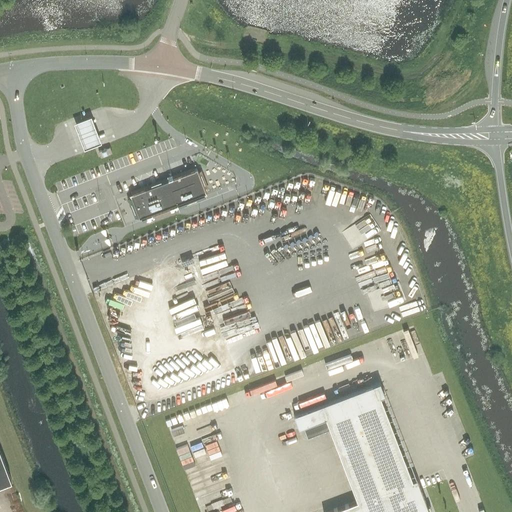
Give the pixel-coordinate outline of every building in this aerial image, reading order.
[(90,117),(73,124),(82,149),(99,143),(90,117)] [(99,151),(101,157),(112,153),(110,147),(99,151)] [(207,168),(210,162),(202,157),(198,163),(207,168)] [(177,205),(203,195),(207,194),(205,190),(197,169),(133,193),(129,195),(131,198),(139,219),(147,216),(148,218),(152,217),(151,215),(170,207),(171,210),(177,207),(177,205)] [(412,479),(380,396),(385,395),(380,381),(294,414),(299,427),(303,426),(307,437),(330,428),(357,500),(326,511),(429,511),(416,478),(412,479)] [(174,441),(198,432),(194,421),(170,430),(174,441)] [(0,483),(11,479),(0,449),(0,483)]
